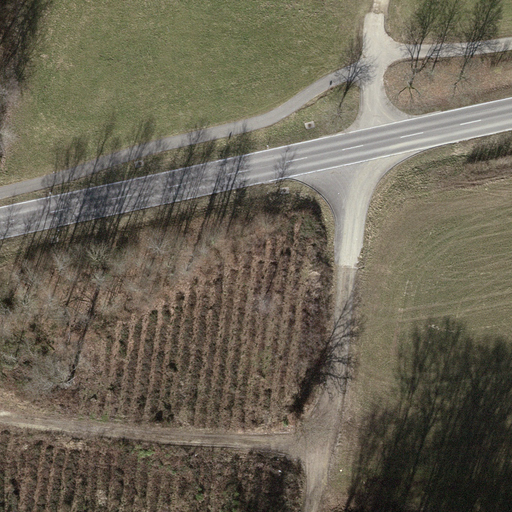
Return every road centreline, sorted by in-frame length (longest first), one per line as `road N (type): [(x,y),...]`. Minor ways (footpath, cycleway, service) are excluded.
road 1 (secondary): [(511,113),(0,226)]
road 2 (track): [(372,142),(324,511)]
road 3 (track): [(0,423),(331,446)]
road 4 (track): [(372,142),(373,69),(387,0)]
